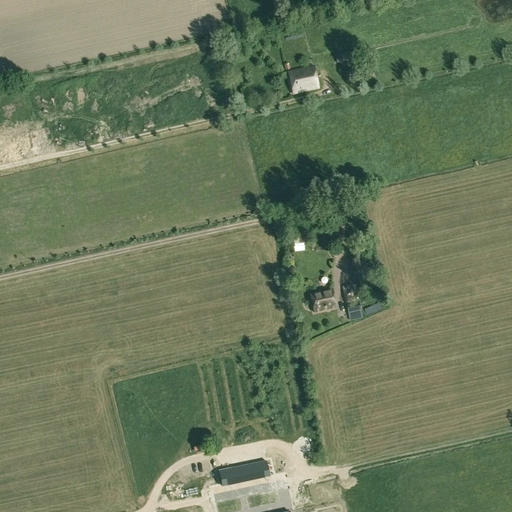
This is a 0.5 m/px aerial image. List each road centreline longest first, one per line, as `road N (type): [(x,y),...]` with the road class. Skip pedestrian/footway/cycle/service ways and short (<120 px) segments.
road 1 (track): [(511,429),(150,511)]
road 2 (track): [(282,217),(0,278)]
